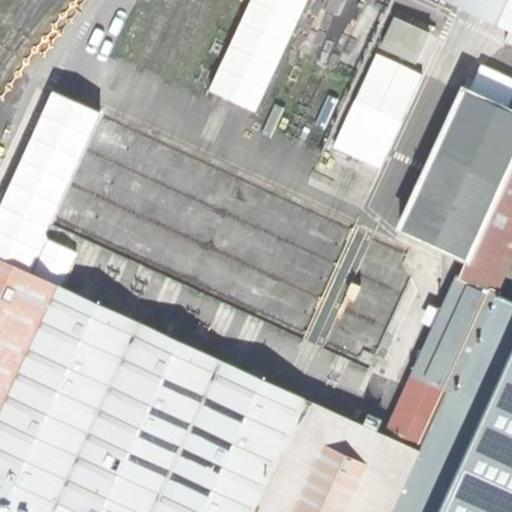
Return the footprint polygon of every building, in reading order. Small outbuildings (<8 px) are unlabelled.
[(511,0),(445,0),(468,9),(511,30),(511,0)] [(379,46),(418,63),(432,30),(392,14),(379,46)] [(380,165),(423,71),(376,49),(333,144),(380,165)] [(509,105),(511,96),(511,74),(481,62),(470,89),(509,105)] [(466,259),(458,276),(494,293),(498,284),(511,253),(511,115),(461,93),(427,167),(399,229),(466,259)] [(0,511),(387,511),(415,452),(385,438),(288,393),(262,380),(237,370),(207,356),(180,344),(152,331),(125,318),(101,308),(71,294),(44,282),(17,270),(0,261),(0,511)] [(458,276),(413,375),(444,389),(449,391),(455,378),(494,293),(458,276)] [(511,511),(511,289),(498,284),(494,293),(449,391),(444,389),(415,452),(387,511),(511,511)] [(413,375),(385,438),(415,452),(441,395),(444,389),(413,375)]
